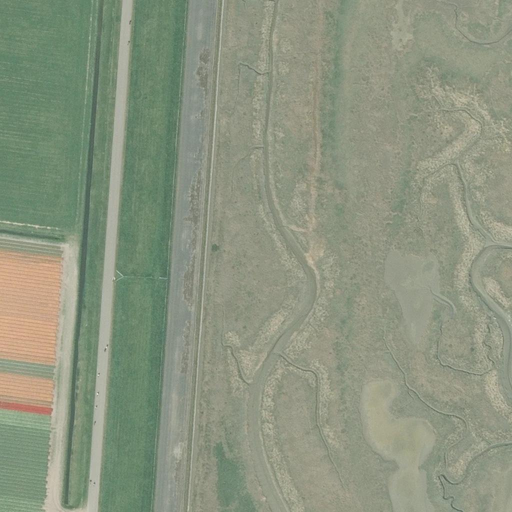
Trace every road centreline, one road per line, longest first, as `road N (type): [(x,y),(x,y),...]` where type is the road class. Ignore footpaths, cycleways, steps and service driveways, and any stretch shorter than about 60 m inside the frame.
road 1 (track): [(198,0),(163,511)]
road 2 (unclassified): [(92,511),(127,0)]
